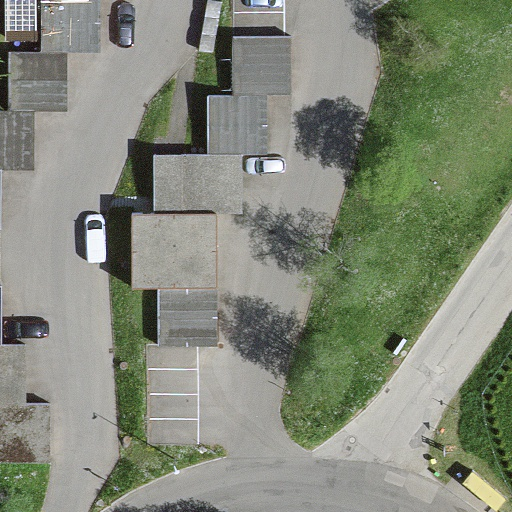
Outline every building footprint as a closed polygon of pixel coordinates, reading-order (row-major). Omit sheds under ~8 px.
[(68,57),(99,56),(98,0),(44,0),(45,57),(68,57)] [(292,39),(233,39),(233,97),(267,97),(292,96),(292,39)] [(38,119),(68,118),(68,57),(45,57),(12,57),(13,119),(38,119)] [(233,97),(207,97),(208,154),(242,154),(267,154),(267,97),(233,97)] [(0,179),(2,179),(39,179),(38,119),(13,119),(0,119),(0,179)] [(208,154),(154,154),(154,213),(216,213),(242,213),(242,154),(208,154)] [(154,213),(130,213),(131,287),(157,287),(216,287),(216,238),(216,213),(154,213)] [(158,345),(217,345),(216,287),(157,287),(158,345)] [(0,351),(0,411),(31,411),(30,350),(6,351),(0,351)] [(0,411),(0,466),(49,465),(47,410),(31,411),(0,411)]
